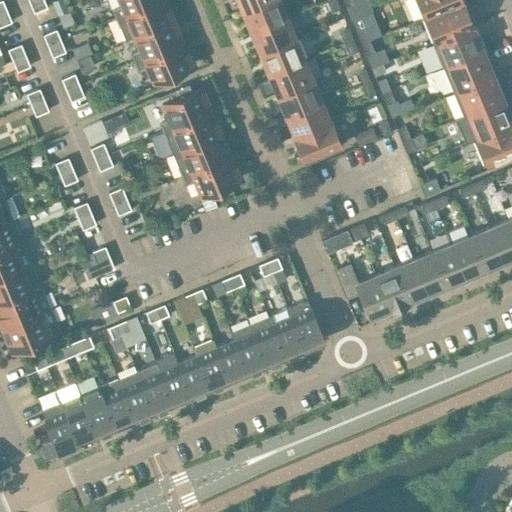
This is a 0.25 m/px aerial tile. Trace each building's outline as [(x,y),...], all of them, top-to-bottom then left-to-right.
[(44,0),(29,0),(34,11),(47,6),(44,0)] [(112,8),(116,16),(154,0),(118,0),(120,4),(112,8)] [(154,0),(116,16),(125,38),(173,18),(165,0),(154,0)] [(237,0),(242,9),(263,0),(237,0)] [(248,31),(286,15),(279,0),(263,0),(242,9),(250,30),(248,31)] [(340,6),(336,0),(327,0),(331,10),(340,6)] [(414,0),(422,16),(461,0),(414,0)] [(466,4),(463,2),(461,0),(422,16),(432,41),(472,24),(467,13),(468,10),(468,6),(466,4)] [(7,10),(0,12),(0,25),(11,21),(7,10)] [(251,31),(259,51),(295,36),(286,15),(248,31),(248,32),(251,31)] [(131,52),(134,60),(182,40),(173,18),(125,38),(126,39),(134,36),(139,48),(131,52)] [(480,37),(477,36),(473,26),(475,25),(475,24),(472,25),(472,24),(432,41),(442,65),(482,49),(481,46),(482,44),(482,40),(481,38),(480,37)] [(344,41),(353,37),(348,25),(330,33),(334,44),(344,40),(344,41)] [(361,41),(369,38),(365,27),(356,30),(361,41)] [(43,33),(48,45),(61,39),(56,28),(43,33)] [(265,73),(266,73),(304,57),(295,36),(259,51),(268,72),(265,73)] [(357,49),(353,37),(344,41),(349,52),(357,49)] [(374,50),(369,38),(361,41),(366,54),(374,50)] [(61,39),(48,45),(52,56),(65,50),(61,39)] [(192,65),(182,40),(134,60),(138,70),(146,66),(152,81),(163,77),(166,84),(185,77),(182,69),(192,65)] [(12,59),(25,54),(21,43),(8,48),(12,59)] [(486,52),(483,51),(482,49),(442,65),(452,90),(492,73),(488,62),(489,58),(488,55),(486,52)] [(30,65),(25,54),(12,59),(17,70),(30,65)] [(268,73),(277,93),(313,78),(304,57),(266,73),(266,74),(268,73)] [(361,83),(370,79),(365,68),(357,71),(361,83)] [(66,89),(79,84),(74,72),(61,78),(66,89)] [(498,85),(497,84),(493,75),(496,74),(495,73),(493,74),(492,73),(452,90),(462,113),(462,114),(502,97),(502,95),(502,94),(502,93),(503,92),(503,91),(503,90),(502,90),(502,89),(502,88),(501,88),(501,87),(500,86),(499,85),(498,85)] [(381,90),(390,87),(385,75),(377,79),(381,90)] [(283,115),(321,99),(313,78),(277,93),(285,114),(283,115)] [(375,91),(370,79),(361,83),(366,94),(375,91)] [(160,121),(163,130),(211,110),(201,87),(191,91),(188,83),(169,91),(172,99),(162,103),(168,118),(160,121)] [(84,94),(79,84),(66,89),(71,100),(84,94)] [(26,92),(31,104),(44,98),(39,87),(26,92)] [(394,99),(390,87),(381,90),(386,102),(394,99)] [(504,100),(503,100),(502,97),(462,114),(462,113),(456,116),(465,141),(472,138),(472,139),(511,122),(511,120),(508,110),(508,109),(509,109),(509,108),(509,107),(509,106),(509,105),(509,104),(508,104),(508,103),(507,102),(506,101),(505,100),(504,100)] [(44,98),(31,104),(35,115),(48,109),(44,98)] [(292,136),(330,121),(321,99),(283,115),(283,116),(286,115),(294,135),(292,136)] [(124,110),(102,119),(106,131),(129,122),(124,110)] [(163,130),(172,152),(220,132),(211,110),(163,130)] [(383,135),(392,132),(386,119),(378,123),(383,135)] [(339,142),(330,121),(292,136),(292,137),(295,136),(303,157),(339,142)] [(511,122),(472,139),(483,164),(511,151),(511,122)] [(396,128),(401,140),(410,136),(405,124),(396,128)] [(371,126),(354,134),(358,144),(376,137),(371,126)] [(172,152),(182,174),(229,154),(220,132),(172,152)] [(410,136),(401,140),(406,152),(415,148),(410,136)] [(90,147),(95,158),(108,153),(103,142),(90,147)] [(108,153),(95,158),(100,169),(112,164),(108,153)] [(229,154),(182,174),(185,182),(193,179),(199,194),(209,189),(212,197),(231,189),(228,182),(239,177),(229,154)] [(60,172),(73,167),(68,156),(55,162),(60,172)] [(77,178),(73,167),(60,172),(64,184),(77,178)] [(434,176),(419,182),(424,194),(439,188),(434,176)] [(482,177),(470,182),(473,190),(486,185),(482,177)] [(473,190),(470,182),(458,186),(462,195),(473,190)] [(109,191),(113,202),(126,197),(122,186),(109,191)] [(444,192),(432,197),(436,206),(448,201),(444,192)] [(0,197),(0,223),(14,218),(4,196),(0,197)] [(126,197),(113,202),(118,213),(131,208),(126,197)] [(436,206),(432,197),(421,202),(424,211),(436,206)] [(78,217),(91,211),(87,201),(74,206),(78,217)] [(393,208),(396,217),(408,212),(404,204),(393,208)] [(384,222),(396,217),(393,208),(380,213),(384,222)] [(96,223),(91,211),(78,217),(83,228),(96,223)] [(0,249),(23,240),(19,232),(14,218),(0,223),(0,249)] [(511,229),(507,218),(488,226),(502,259),(511,255),(511,229)] [(363,220),(355,224),(360,236),(368,232),(363,220)] [(352,241),(351,239),(360,236),(355,224),(321,238),(326,251),(352,241)] [(483,267),(502,259),(488,226),(469,234),(483,267)] [(483,270),(484,270),(483,267),(469,234),(450,241),(464,275),(482,268),(483,270)] [(0,249),(0,275),(32,262),(26,249),(23,240),(0,249)] [(450,241),(432,249),(447,285),(446,283),(464,275),(450,241)] [(97,261),(109,256),(105,245),(85,253),(90,264),(97,261)] [(446,286),(447,285),(432,249),(413,257),(427,291),(445,283),(446,286)] [(109,256),(97,261),(101,272),(114,267),(109,256)] [(267,260),(272,271),(281,267),(276,256),(267,260)] [(413,257),(394,265),(409,301),(408,298),(419,294),(427,291),(413,257)] [(263,275),(272,271),(267,260),(258,263),(263,275)] [(389,306),(375,273),(357,280),(349,261),(333,268),(345,297),(359,291),(368,313),(366,314),(367,316),(389,306)] [(0,275),(0,301),(41,284),(32,262),(0,275)] [(394,265),(375,273),(389,306),(407,299),(408,301),(409,301),(394,265)] [(230,275),(234,286),(243,283),(239,271),(230,275)] [(225,290),(234,286),(230,275),(220,279),(225,290)] [(0,301),(0,320),(3,327),(43,310),(51,306),(45,293),(41,284),(0,301)] [(192,291),(197,302),(206,298),(201,287),(192,291)] [(187,306),(197,302),(192,291),(183,295),(187,306)] [(125,295),(112,300),(117,311),(130,306),(125,295)] [(286,306),(289,315),(290,314),(303,346),(323,338),(306,298),(286,306)] [(154,307),(159,318),(168,314),(164,303),(154,307)] [(51,306),(43,310),(3,327),(12,350),(60,330),(56,320),(51,306)] [(150,322),(159,318),(154,307),(145,310),(150,322)] [(269,314),(249,322),(266,362),(285,354),(271,322),(272,322),(269,314)] [(289,315),(272,322),(271,322),(285,354),(303,346),(290,314),(289,315)] [(127,319),(117,323),(121,333),(131,330),(127,319)] [(229,330),(233,338),(234,338),(247,370),(266,362),(249,322),(229,330)] [(121,333),(117,323),(108,326),(112,337),(121,333)] [(89,335),(79,339),(84,349),(93,345),(89,335)] [(192,346),(195,354),(196,353),(209,385),(228,378),(215,345),(216,345),(212,337),(192,346)] [(233,338),(216,345),(215,345),(228,378),(247,370),(234,338),(233,338)] [(84,349),(79,339),(71,342),(75,353),(84,349)] [(51,350),(42,354),(46,365),(56,361),(51,350)] [(195,354),(177,361),(190,393),(209,385),(196,353),(195,354)] [(46,365),(42,354),(33,358),(37,369),(46,365)] [(155,361),(136,369),(153,409),(172,401),(155,361)] [(156,361),(155,361),(172,401),(190,393),(177,361),(159,369),(156,361)] [(136,369),(117,376),(134,417),(153,409),(136,369)] [(117,376),(98,384),(115,425),(134,417),(117,376)] [(98,384),(80,392),(96,432),(115,425),(98,384)] [(80,392),(61,400),(77,440),(96,432),(80,392)] [(77,440),(61,400),(41,408),(52,434),(38,440),(44,453),(43,453),(43,454),(77,440)] [(511,511),(511,496),(503,511),(511,511)]
